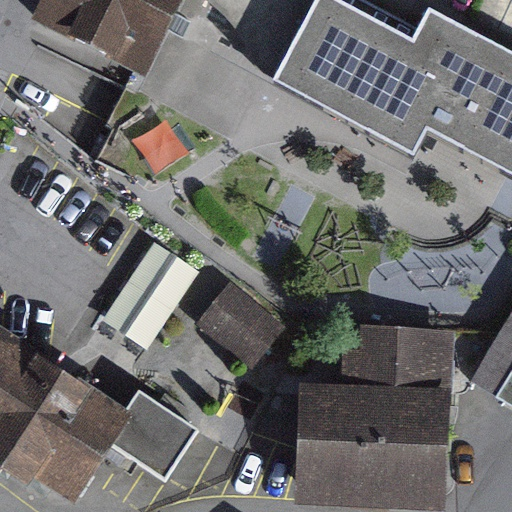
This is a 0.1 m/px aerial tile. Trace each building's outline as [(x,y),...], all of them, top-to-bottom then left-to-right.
[(58,0),(46,26),(140,71),(174,0),(58,0)] [(511,160),(511,23),(455,0),(417,0),(414,8),(396,0),(217,0),(212,14),(354,73),(348,89),(422,119),(413,140),(458,159),(465,141),(511,160)] [(280,327),(230,289),(204,323),(254,361),(280,327)] [(307,479),(460,479),(460,308),(350,308),(350,369),(307,369),(307,479)] [(511,390),(511,318),(468,391),(495,407),(507,388),(511,390)] [(130,424),(1,343),(0,345),(0,458),(79,508),(111,456),(172,494),(205,441),(143,403),(130,424)]
